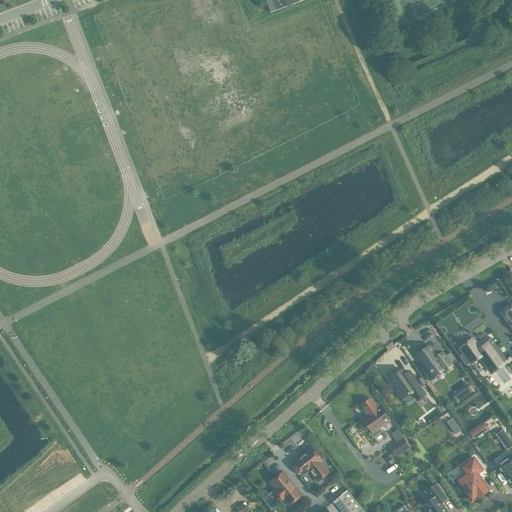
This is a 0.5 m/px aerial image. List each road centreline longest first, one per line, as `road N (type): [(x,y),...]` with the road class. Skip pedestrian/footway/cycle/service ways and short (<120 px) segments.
road 1 (track): [(204,359),(511,157)]
road 2 (residential): [(257,439),(429,293),(511,246)]
